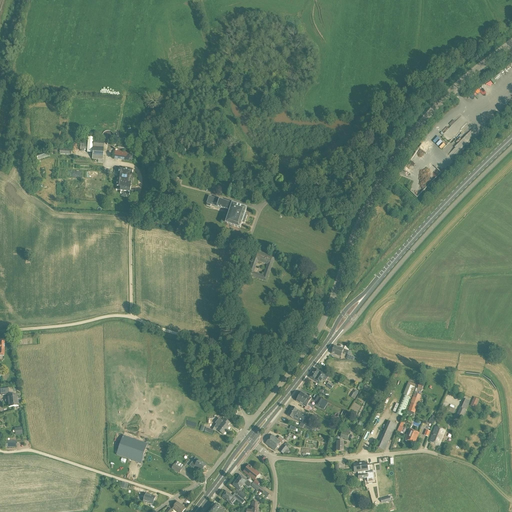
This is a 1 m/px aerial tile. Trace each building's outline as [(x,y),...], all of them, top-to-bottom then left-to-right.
[(472,95),(475,98),(484,92),(481,88),(472,95)] [(451,142),(471,123),(463,115),(450,128),(449,126),(442,133),(451,142)] [(467,134),(471,139),(480,133),(476,128),(467,134)] [(113,137),(113,135),(112,133),(111,132),(109,131),(108,131),(107,131),(106,131),(105,132),(103,133),(103,134),(102,135),(102,137),(102,139),(103,140),(105,142),(106,142),(107,142),(108,142),(109,142),(111,141),(112,140),(112,139),(113,137)] [(434,140),(440,146),(444,142),(439,135),(434,140)] [(92,147),(92,149),(92,154),(92,159),(98,160),(97,163),(102,163),(103,148),(104,142),(93,141),(93,147),(92,147)] [(130,153),(117,151),(115,151),(114,159),(129,161),(130,153)] [(36,155),(37,160),(49,156),(48,152),(36,155)] [(435,166),(428,173),(433,179),(441,172),(435,166)] [(118,177),(132,179),(133,170),(119,169),(118,177)] [(132,179),(118,177),(117,187),(121,187),(121,192),(130,193),(132,179)] [(206,206),(210,207),(211,205),(227,210),(222,222),(226,224),(240,228),(241,224),(242,224),(242,223),(244,224),(247,216),(245,215),(245,214),(246,209),(232,204),(232,205),(209,197),(206,206)] [(247,275),(266,282),(275,257),(256,250),(247,275)] [(342,352),(347,354),(348,351),(344,349),(334,345),(331,354),(341,357),(342,352)] [(315,369),(310,377),(319,384),(322,379),(323,380),(324,379),(326,380),(328,377),(326,375),(325,375),(315,369)] [(8,393),(8,388),(8,387),(0,388),(0,395),(8,395),(8,396),(7,396),(7,398),(5,399),(6,402),(8,401),(9,407),(13,406),(11,393),(8,393)] [(11,393),(13,406),(18,406),(17,400),(20,400),(19,397),(17,397),(17,395),(16,395),(16,392),(13,392),(13,387),(8,388),(8,393),(11,393)] [(305,402),(308,403),(311,399),(301,392),(298,398),(302,400),(303,399),(306,400),(305,402)] [(408,411),(414,413),(421,396),(415,393),(408,411)] [(313,400),(317,402),(316,404),(319,407),(323,400),(315,395),(313,398),(314,398),(313,400)] [(396,413),(402,415),(410,398),(403,395),(396,413)] [(302,400),(298,398),(296,401),(306,407),(307,405),(313,408),(314,406),(308,403),(305,402),(306,400),(303,399),(302,400)] [(354,411),(360,415),(365,406),(359,402),(354,411)] [(290,411),(304,419),(306,415),(292,407),(290,411)] [(456,416),(462,418),(466,410),(460,407),(456,416)] [(304,419),(290,411),(287,415),(301,423),(299,426),(301,428),(307,429),(309,426),(302,422),(304,419)] [(215,428),(217,429),(217,430),(223,435),(229,427),(228,425),(230,423),(224,418),(222,421),(219,419),(216,424),(217,425),(215,428)] [(376,447),(384,450),(396,425),(388,421),(376,447)] [(200,431),(205,433),(205,431),(213,434),(214,431),(207,428),(207,427),(202,426),(200,431)] [(435,427),(430,442),(439,446),(445,431),(435,427)] [(405,439),(414,443),(419,434),(409,429),(405,439)] [(116,455),(141,464),(147,444),(123,435),(116,455)] [(269,439),(278,446),(281,442),(282,443),(284,440),(280,436),(277,439),(272,435),(269,439)] [(278,446),(269,439),(265,444),(275,451),(278,446)] [(335,451),(337,451),(343,452),(343,442),(337,442),(337,447),(335,447),(335,451)] [(279,451),(283,454),(285,452),(287,454),(291,450),(287,448),(289,445),(286,443),(284,445),(279,451)] [(201,471),(206,465),(196,458),(189,466),(193,468),(195,466),(201,471)] [(354,466),(353,466),(353,468),(354,469),(355,473),(360,472),(360,474),(358,474),(358,479),(364,479),(364,474),(363,474),(361,474),(360,463),(353,464),(354,466)] [(175,464),(172,469),(179,474),(182,469),(175,465),(175,464)] [(244,472),(254,480),(259,474),(255,470),(254,471),(248,466),(244,472)] [(237,481),(243,485),(245,483),(249,487),(251,484),(241,476),(237,481)] [(243,485),(237,481),(233,485),(239,490),(241,491),(242,489),(241,488),(243,485)] [(235,493),(239,496),(244,499),(246,496),(241,492),(240,493),(237,490),(235,493)] [(222,497),(232,505),(236,500),(242,505),(245,502),(235,493),(232,496),(227,492),(222,497)] [(143,502),(153,505),(155,497),(145,494),(143,502)] [(172,508),(177,511),(182,511),(186,509),(177,502),(172,508)] [(247,510),(246,511),(257,511),(258,510),(257,509),(258,503),(252,502),(250,511),(247,510)]
